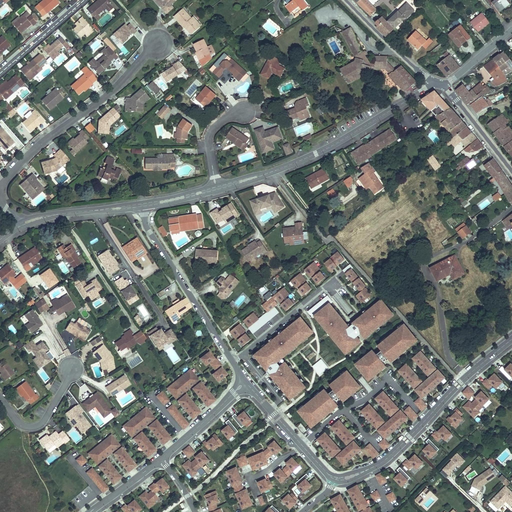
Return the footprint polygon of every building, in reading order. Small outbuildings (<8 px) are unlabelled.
[(57,0),(43,0),(35,7),(43,16),(46,13),(47,13),(52,8),(51,7),(58,1),(57,0)] [(98,0),(87,10),(88,10),(100,0),(98,0)] [(100,0),(88,10),(97,21),(100,18),(97,15),(105,8),(109,4),(108,3),(105,0),(100,0)] [(157,0),(158,0),(156,1),(160,6),(162,5),(163,7),(162,8),(167,13),(174,8),(171,5),(177,0),(176,0),(157,0)] [(286,6),(291,13),(294,17),(307,7),(302,0),(301,0),(300,1),(299,0),(293,0),(288,4),(286,6)] [(371,16),(377,10),(366,0),(360,0),(357,3),(371,16)] [(498,13),(505,8),(498,0),(488,0),(498,13)] [(498,0),(505,8),(510,4),(507,0),(498,0)] [(415,11),(407,3),(387,22),(394,28),(395,29),(405,18),(406,19),(415,11)] [(183,9),(175,17),(183,27),(184,26),(185,25),(187,27),(186,28),(191,34),(199,27),(194,22),(196,20),(193,17),(192,19),(183,9)] [(490,22),(489,21),(482,13),(471,22),(478,31),(490,22)] [(13,24),(20,32),(30,23),(31,24),(32,25),(36,22),(35,21),(31,16),(27,19),(24,15),(20,18),(13,24)] [(382,16),(375,23),(388,35),(394,28),(387,22),(382,16)] [(73,30),(80,38),(84,34),(91,28),(82,17),(79,20),(81,22),(77,26),(73,30)] [(449,35),(459,48),(463,45),(463,44),(470,38),(461,26),(461,25),(457,20),(450,26),(454,31),(449,35)] [(20,32),(20,33),(31,24),(30,23),(20,32)] [(116,38),(120,43),(126,37),(132,32),(133,34),(136,31),(130,24),(127,26),(125,24),(113,34),(116,38)] [(387,35),(388,35),(378,26),(378,27),(387,35)] [(342,32),(354,56),(355,56),(356,58),(355,61),(340,69),(348,84),(363,76),(363,75),(369,72),(370,68),(385,69),(390,74),(389,75),(403,90),(402,91),(405,96),(414,91),(411,86),(416,82),(401,66),(395,70),(387,61),(387,56),(375,56),(375,62),(372,62),(364,60),(366,52),(363,51),(351,27),(342,32)] [(84,34),(87,37),(93,31),(91,28),(84,34)] [(419,29),(417,32),(426,40),(428,37),(419,29)] [(430,38),(426,41),(415,31),(408,39),(415,47),(416,46),(419,49),(422,46),(425,49),(433,41),(430,38)] [(0,54),(1,53),(0,51),(9,44),(2,36),(0,37),(0,54)] [(50,57),(50,58),(58,51),(63,46),(66,49),(69,47),(61,37),(58,40),(57,39),(50,46),(44,51),(50,57)] [(197,55),(199,60),(210,55),(206,47),(207,47),(204,39),(193,44),(197,52),(198,51),(199,54),(197,55)] [(0,51),(1,53),(10,45),(9,44),(0,51)] [(206,47),(210,55),(215,53),(211,45),(207,47),(206,47)] [(91,66),(98,74),(111,63),(110,61),(113,58),(115,60),(118,57),(109,46),(106,49),(105,48),(101,51),(104,55),(97,62),(91,66)] [(47,62),(48,64),(60,53),(58,51),(50,58),(50,57),(46,61),(47,62)] [(437,64),(448,77),(460,68),(447,52),(443,55),(446,58),(437,64)] [(503,72),(504,75),(511,69),(511,61),(504,52),(500,55),(493,59),(499,66),(498,66),(503,72)] [(33,60),(40,68),(43,65),(39,59),(42,56),(40,54),(33,60)] [(39,59),(43,65),(47,62),(46,61),(42,56),(39,59)] [(261,75),(269,79),(271,75),(271,74),(272,72),(280,77),(285,69),(279,65),(281,61),(271,56),(261,75)] [(88,63),(91,66),(97,62),(93,58),(88,63)] [(213,72),(219,78),(222,74),(221,73),(225,69),(227,68),(234,74),(233,75),(240,81),(247,73),(231,59),(229,62),(227,60),(224,61),(218,68),(217,68),(213,72)] [(494,78),(489,83),(493,86),(496,86),(499,85),(507,80),(504,75),(503,72),(498,66),(499,66),(493,59),(490,62),(489,63),(484,67),(494,78)] [(21,70),(29,80),(34,76),(34,77),(39,73),(36,71),(40,68),(33,60),(29,63),(28,64),(21,70)] [(161,74),(164,78),(168,76),(170,80),(182,73),(182,72),(185,71),(191,77),(192,76),(180,61),(173,65),(173,67),(167,70),(161,74)] [(71,86),(78,95),(84,90),(88,86),(89,87),(93,84),(92,83),(97,79),(95,77),(89,70),(84,74),(71,86)] [(13,93),(20,86),(24,83),(17,74),(7,83),(8,84),(3,88),(2,87),(0,88),(0,93),(4,97),(5,99),(8,97),(13,93)] [(148,85),(152,89),(155,86),(158,90),(160,89),(153,81),(148,85)] [(473,90),(477,95),(480,93),(484,90),(482,88),(483,86),(481,83),(473,90)] [(456,90),(467,105),(470,103),(475,99),(476,101),(482,96),(480,93),(477,95),(473,90),(470,92),(463,84),(456,90)] [(206,86),(196,99),(204,106),(209,100),(211,101),(216,95),(206,86)] [(42,101),(49,110),(55,105),(54,104),(59,100),(60,100),(63,97),(56,89),(42,101)] [(125,111),(130,111),(131,107),(141,108),(141,103),(148,97),(141,89),(134,95),(135,97),(134,98),(131,98),(130,106),(125,106),(125,111)] [(422,100),(432,111),(436,116),(450,108),(435,91),(422,100)] [(8,97),(11,101),(16,96),(13,93),(8,97)] [(470,103),(478,114),(483,110),(490,107),(482,97),(482,96),(476,101),(475,99),(470,103)] [(131,107),(130,111),(142,112),(143,104),(149,98),(148,97),(141,103),(141,108),(131,107)] [(482,97),(490,107),(497,102),(495,98),(490,101),(488,99),(486,99),(485,97),(482,97)] [(293,115),(294,119),(299,117),(300,120),(310,116),(306,106),(309,105),(306,98),(297,102),(299,107),(295,108),(288,111),(290,116),(293,115)] [(4,106),(10,112),(13,109),(7,103),(6,104),(4,106)] [(156,114),(162,119),(170,109),(165,105),(156,114)] [(98,130),(109,131),(109,126),(120,116),(117,112),(116,111),(113,108),(104,116),(105,118),(102,121),(99,120),(98,130)] [(450,140),(452,139),(457,134),(466,127),(450,108),(436,116),(450,131),(446,135),(450,140)] [(22,123),(30,131),(40,123),(41,124),(44,121),(37,112),(34,115),(33,114),(22,123)] [(507,120),(502,114),(495,119),(491,121),(488,124),(495,132),(494,133),(504,146),(511,140),(511,131),(508,126),(507,127),(505,125),(510,121),(508,119),(507,120)] [(177,142),(184,143),(185,139),(186,132),(187,131),(188,132),(192,125),(184,119),(177,128),(177,133),(176,138),(177,138),(177,142)] [(157,137),(165,136),(163,124),(155,125),(157,137)] [(0,143),(0,144),(5,151),(15,143),(1,127),(0,127),(0,142),(0,143)] [(255,130),(262,149),(272,145),(271,142),(282,138),(278,127),(267,131),(268,133),(265,134),(264,132),(263,128),(255,130)] [(457,134),(463,140),(471,133),(466,127),(457,134)] [(233,128),(226,137),(234,143),(235,142),(243,147),(245,144),(248,139),(233,128)] [(378,138),(384,147),(396,139),(390,129),(386,132),(387,133),(385,134),(385,133),(378,138)] [(73,150),(75,153),(87,142),(85,140),(88,137),(82,130),(79,133),(80,134),(74,139),(68,144),(73,150)] [(452,139),(457,145),(462,141),(465,146),(467,147),(477,139),(471,133),(463,140),(457,134),(452,139)] [(365,146),(371,155),(384,147),(378,138),(370,142),(371,143),(369,144),(369,143),(365,146)] [(465,149),(464,150),(465,150),(470,152),(473,149),(474,152),(479,150),(481,148),(483,147),(477,139),(467,147),(465,149)] [(234,143),(244,150),(248,145),(245,144),(243,147),(235,142),(234,143)] [(351,153),(358,164),(371,156),(371,155),(365,146),(364,145),(357,149),(358,151),(357,152),(356,150),(351,153)] [(41,163),(44,174),(56,170),(57,170),(62,165),(69,159),(61,149),(53,155),(55,158),(53,159),(41,163)] [(145,159),(145,169),(154,169),(158,168),(158,167),(160,167),(160,168),(161,168),(170,168),(170,167),(170,158),(174,158),(174,154),(163,154),(163,158),(157,159),(145,159)] [(428,159),(436,170),(441,166),(434,158),(433,156),(428,159)] [(101,180),(106,182),(108,178),(112,179),(113,177),(118,179),(120,173),(115,172),(113,171),(113,172),(110,171),(110,169),(114,160),(107,157),(104,163),(107,164),(106,168),(105,170),(102,169),(100,168),(98,174),(103,176),(102,177),(101,180)] [(458,164),(461,168),(465,165),(470,161),(468,157),(458,164)] [(483,164),(484,165),(493,159),(492,157),(483,164)] [(465,165),(469,170),(478,164),(473,158),(470,161),(465,165)] [(494,178),(495,177),(502,171),(493,159),(484,165),(494,178)] [(376,171),(370,162),(361,168),(366,174),(361,177),(369,187),(370,186),(375,194),(384,188),(373,173),(376,171)] [(57,170),(60,174),(65,169),(62,165),(57,170)] [(308,183),(311,188),(329,179),(324,169),(316,173),(317,174),(315,175),(314,174),(309,177),(311,181),(308,183)] [(496,179),(503,189),(502,189),(505,194),(511,189),(511,185),(511,184),(502,171),(495,177),(496,179)] [(23,188),(30,197),(34,193),(37,196),(44,189),(36,179),(37,179),(32,174),(25,180),(29,185),(27,187),(26,186),(23,188)] [(344,181),(348,187),(352,185),(353,180),(351,177),(344,181)] [(359,179),(366,189),(369,187),(361,177),(359,179)] [(20,185),(23,188),(26,186),(27,187),(29,185),(25,180),(20,185)] [(328,192),(332,198),(337,195),(333,189),(328,192)] [(248,200),(252,210),(258,208),(258,206),(262,204),(263,207),(270,205),(274,211),(282,206),(273,192),(248,200)] [(493,197),(496,201),(501,197),(498,193),(493,197)] [(208,209),(214,219),(220,216),(221,217),(225,215),(226,217),(231,214),(230,211),(233,209),(227,199),(219,204),(219,206),(216,208),(215,207),(214,205),(208,209)] [(252,210),(253,214),(260,212),(259,210),(269,207),(272,212),(274,211),(270,205),(263,207),(262,204),(258,206),(258,208),(252,210)] [(270,211),(262,215),(264,220),(272,216),(270,211)] [(511,213),(503,220),(505,223),(509,220),(511,223),(511,224),(511,213)] [(170,219),(172,230),(193,227),(194,230),(199,229),(199,226),(197,214),(181,216),(181,218),(170,219)] [(280,228),(282,241),(287,240),(287,243),(301,241),(299,221),(293,222),(293,226),(280,228)] [(458,232),(463,239),(471,232),(466,226),(458,232)] [(123,249),(132,262),(146,252),(136,238),(132,241),(133,242),(123,249)] [(260,252),(263,249),(260,244),(257,245),(255,242),(248,247),(240,252),(246,261),(260,252)] [(63,245),(57,248),(60,252),(61,251),(65,257),(69,263),(70,263),(77,258),(78,257),(74,251),(70,245),(65,248),(63,245)] [(23,266),(26,271),(34,266),(33,264),(42,258),(35,248),(18,259),(18,260),(23,266)] [(98,256),(110,275),(118,269),(111,258),(112,257),(107,250),(98,256)] [(196,251),(195,261),(207,262),(207,264),(216,265),(217,252),(196,251)] [(336,261),(334,262),(336,264),(338,263),(339,265),(345,260),(339,251),(333,257),(336,261)] [(430,268),(437,281),(450,274),(453,279),(464,274),(455,255),(453,256),(462,272),(454,276),(451,270),(438,277),(433,267),(430,268)] [(331,272),(334,269),(338,266),(336,264),(334,262),(330,256),(322,262),(331,272)] [(453,256),(433,267),(438,277),(451,270),(454,276),(462,272),(453,256)] [(69,263),(73,268),(80,263),(77,258),(70,263),(69,263)] [(19,269),(23,266),(18,260),(14,262),(19,269)] [(305,270),(308,273),(311,277),(312,276),(313,275),(315,273),(321,268),(315,261),(305,270)] [(0,270),(0,279),(4,284),(16,274),(8,264),(0,270)] [(346,274),(352,282),(353,281),(355,279),(356,281),(358,279),(357,278),(359,277),(352,269),(353,268),(350,265),(344,270),(347,273),(346,274)] [(317,275),(315,273),(313,275),(315,276),(313,278),(318,284),(326,277),(321,271),(317,275)] [(306,281),(307,280),(301,273),(290,281),(296,288),(302,284),(304,282),(306,281)] [(230,293),(238,283),(230,276),(224,283),(220,279),(215,285),(218,287),(219,290),(220,291),(220,293),(217,297),(223,302),(226,299),(226,295),(228,292),(230,293)] [(74,282),(76,285),(83,280),(83,281),(84,280),(82,277),(74,282)] [(115,281),(127,300),(136,294),(129,284),(125,283),(124,281),(121,277),(115,281)] [(353,283),(360,291),(366,286),(360,278),(358,279),(356,281),(355,282),(353,283)] [(88,296),(89,297),(97,292),(101,289),(95,279),(91,282),(92,283),(90,284),(87,286),(83,280),(76,285),(84,298),(88,296)] [(304,282),(302,284),(303,285),(299,289),(304,295),(312,288),(307,282),(306,284),(304,282)] [(274,295),(277,299),(280,302),(282,301),(284,299),(290,294),(285,287),(274,295)] [(362,303),(373,294),(367,287),(361,292),(356,296),(362,303)] [(272,297),(267,289),(262,292),(266,300),(272,297)] [(89,297),(91,300),(99,295),(97,292),(89,297)] [(127,300),(129,304),(138,299),(136,294),(127,300)] [(56,312),(58,315),(67,309),(68,311),(75,307),(68,295),(62,298),(61,301),(59,301),(52,305),(53,307),(50,309),(53,314),(56,312)] [(263,305),(268,312),(271,309),(275,306),(278,303),(276,300),(273,297),(263,305)] [(285,301),(284,299),(282,301),(283,303),(282,304),(287,310),(295,304),(290,297),(285,301)] [(165,311),(172,322),(176,320),(179,317),(178,315),(187,310),(187,309),(191,307),(186,298),(182,301),(174,306),(165,311)] [(35,304),(40,312),(44,310),(45,311),(49,308),(44,299),(35,304)] [(315,316),(320,322),(321,321),(329,331),(327,331),(332,338),(334,337),(337,341),(336,342),(341,349),(344,346),(348,352),(360,343),(356,337),(361,333),(364,338),(369,334),(370,335),(383,324),(382,323),(387,319),(388,320),(390,318),(383,310),(387,307),(382,300),(375,305),(376,306),(371,310),(371,309),(359,318),(360,320),(349,329),(346,326),(347,325),(342,319),(341,320),(334,311),(335,310),(330,304),(330,303),(329,304),(326,307),(323,309),(320,312),(316,314),(315,316)] [(144,304),(139,306),(146,322),(151,320),(144,304)] [(25,326),(31,333),(42,325),(34,313),(33,314),(31,310),(25,315),(30,322),(25,326)] [(244,320),(249,327),(252,325),(255,322),(259,319),(260,319),(254,312),(244,320)] [(307,324),(301,317),(295,322),(296,323),(291,327),(290,326),(254,355),(270,375),(273,373),(289,394),(302,383),(285,362),(280,366),(277,362),(282,358),(287,355),(286,353),(296,346),(297,347),(303,342),(302,340),(306,337),(307,338),(313,333),(308,325),(303,329),(302,328),(307,324)] [(77,322),(85,327),(87,323),(79,318),(77,322)] [(74,333),(84,340),(90,330),(76,322),(74,324),(70,322),(65,329),(73,334),(74,333)] [(245,331),(246,330),(240,323),(229,332),(235,339),(241,334),(243,332),(245,331)] [(412,333),(406,325),(396,332),(397,333),(393,336),(393,335),(379,346),(384,352),(379,355),(376,351),(371,354),(370,353),(358,364),(368,377),(372,374),(374,376),(383,369),(382,368),(386,364),(385,362),(389,358),(391,360),(395,357),(396,358),(403,352),(402,351),(406,348),(407,349),(416,341),(410,334),(412,333)] [(148,333),(157,347),(171,338),(172,339),(174,338),(175,340),(177,339),(171,329),(164,334),(160,329),(158,330),(156,327),(148,333)] [(127,346),(128,348),(136,342),(133,337),(131,334),(133,333),(131,330),(124,334),(125,335),(126,337),(123,339),(122,338),(122,339),(115,343),(120,350),(120,351),(126,347),(127,346)] [(135,336),(141,344),(147,340),(142,331),(135,336)] [(243,332),(241,334),(242,336),(238,339),(243,345),(251,339),(246,333),(244,334),(243,332)] [(90,342),(93,346),(101,340),(99,337),(90,342)] [(157,347),(159,350),(164,347),(163,346),(167,343),(168,345),(175,340),(174,338),(172,339),(171,338),(157,347)] [(42,365),(43,366),(50,360),(46,354),(44,355),(43,353),(44,352),(48,350),(42,342),(37,346),(32,340),(24,346),(29,352),(31,350),(36,357),(42,365)] [(102,362),(104,370),(114,368),(112,357),(103,345),(93,353),(95,356),(97,355),(102,362)] [(118,351),(121,356),(128,351),(126,347),(120,351),(120,350),(118,351)] [(210,351),(209,353),(202,358),(207,365),(213,360),(214,359),(216,358),(210,351)] [(427,357),(422,351),(415,358),(420,363),(419,363),(425,369),(430,375),(437,368),(432,363),(426,357),(427,357)] [(101,362),(102,370),(104,370),(102,362),(97,355),(95,356),(101,362)] [(33,360),(39,368),(42,365),(36,357),(33,360)] [(214,362),(212,363),(214,366),(220,362),(218,358),(215,361),(214,362)] [(318,362),(316,370),(320,374),(328,368),(321,360),(318,362)] [(220,362),(214,366),(216,370),(219,368),(220,367),(223,365),(220,362)] [(0,370),(6,379),(14,373),(7,363),(3,366),(0,363),(0,370)] [(412,370),(407,364),(400,370),(405,376),(406,376),(410,381),(415,387),(422,381),(418,376),(418,375),(413,369),(412,370)] [(499,369),(510,380),(511,377),(511,365),(511,364),(505,369),(502,366),(499,369)] [(223,367),(221,369),(220,369),(214,374),(219,381),(228,374),(223,367)] [(192,385),(199,379),(191,369),(183,375),(184,376),(177,382),(176,381),(169,387),(177,398),(184,392),(185,392),(192,386),(192,385)] [(422,385),(417,390),(423,397),(429,392),(440,382),(440,383),(446,378),(440,370),(434,375),(422,385)] [(307,418),(309,416),(315,423),(324,416),(324,415),(327,412),(328,413),(335,408),(334,406),(338,403),(336,401),(341,397),(343,399),(347,395),(348,396),(357,389),(356,387),(359,384),(348,371),(335,382),(336,382),(332,386),(336,390),(331,394),(327,389),(315,398),(316,400),(312,403),(311,402),(300,410),(307,418)] [(290,399),(305,387),(302,383),(289,394),(273,373),(270,375),(290,399)] [(491,383),(496,388),(502,382),(494,374),(488,380),(490,382),(491,383)] [(106,387),(111,396),(130,384),(125,375),(106,387)] [(483,383),(488,388),(491,386),(490,384),(489,383),(486,380),(483,383)] [(28,400),(31,404),(39,398),(36,394),(35,394),(25,381),(15,389),(20,395),(21,394),(23,396),(27,401),(28,400)] [(206,388),(202,382),(194,388),(199,394),(198,394),(203,400),(204,400),(208,405),(216,399),(211,393),(210,394),(206,388)] [(466,390),(471,396),(474,393),(468,387),(466,390)] [(463,393),(468,398),(471,396),(466,390),(463,393)] [(163,391),(157,395),(164,404),(169,399),(163,391)] [(389,397),(384,391),(377,398),(382,403),(382,404),(387,409),(392,415),(399,408),(394,403),(389,397)] [(476,397),(477,399),(483,405),(489,399),(481,392),(476,397)] [(101,413),(104,417),(111,412),(111,411),(97,393),(83,403),(88,411),(95,406),(96,405),(102,412),(101,413)] [(188,412),(193,418),(200,412),(196,406),(196,405),(191,399),(191,400),(186,394),(179,400),(184,406),(189,411),(188,412)] [(420,398),(415,402),(422,410),(427,406),(420,398)] [(464,407),(474,417),(479,412),(478,411),(482,407),(482,406),(476,400),(472,404),(469,402),(464,407)] [(76,425),(82,433),(91,426),(81,413),(84,411),(79,404),(76,406),(75,406),(71,409),(72,410),(67,415),(70,419),(73,420),(77,424),(76,425)] [(173,404),(168,408),(182,426),(187,422),(173,404)] [(375,410),(370,404),(363,410),(368,416),(373,421),(372,422),(378,427),(385,421),(380,416),(380,415),(375,409),(375,410)] [(147,423),(155,417),(147,407),(139,413),(139,414),(132,419),(124,425),(132,435),(140,429),(140,430),(148,423),(147,423)] [(404,411),(411,419),(416,414),(409,407),(404,411)] [(447,420),(455,428),(458,425),(458,424),(463,419),(460,416),(463,414),(457,408),(454,411),(456,413),(451,417),(450,416),(447,420)] [(112,413),(115,417),(120,414),(117,409),(112,413)] [(379,431),(385,438),(391,433),(401,423),(402,423),(407,418),(401,411),(396,416),(395,415),(384,426),(379,431)] [(232,416),(241,428),(251,420),(244,412),(238,417),(235,414),(232,416)] [(162,425),(157,419),(149,425),(154,431),(154,432),(159,438),(159,437),(164,443),(171,437),(166,431),(161,426),(162,425)] [(222,431),(229,439),(238,431),(229,420),(226,422),(228,426),(222,431)] [(339,420),(332,427),(337,432),(337,433),(342,439),(342,438),(347,444),(354,437),(349,432),(344,427),(344,426),(339,420)] [(441,436),(446,440),(452,435),(444,427),(438,433),(439,434),(441,436)] [(39,440),(47,450),(54,445),(56,448),(64,442),(65,443),(70,439),(63,431),(58,434),(56,431),(51,435),(51,436),(49,437),(47,435),(39,440)] [(143,449),(148,456),(156,449),(151,444),(151,443),(146,437),(146,438),(141,432),(134,438),(139,444),(144,449),(143,449)] [(325,433),(318,440),(323,446),(323,445),(328,451),(327,451),(333,457),(340,450),(335,445),(335,444),(330,439),(325,433)] [(438,435),(435,433),(432,435),(438,441),(441,438),(440,437),(438,435)] [(112,450),(120,444),(112,434),(104,440),(104,441),(97,447),(96,446),(89,452),(97,462),(104,456),(105,457),(112,451),(112,450)] [(203,443),(208,449),(211,447),(213,450),(219,445),(219,446),(223,443),(216,434),(212,437),(213,438),(208,442),(206,440),(203,443)] [(379,444),(384,450),(389,445),(384,439),(379,444)] [(424,450),(431,458),(439,450),(429,439),(426,442),(429,445),(424,450)] [(281,449),(274,441),(268,447),(269,448),(266,451),(270,456),(274,453),(275,454),(281,449)] [(344,463),(361,448),(355,441),(349,446),(343,451),(338,456),(344,463)] [(365,448),(372,456),(377,451),(370,444),(365,448)] [(127,453),(122,446),(114,452),(119,458),(119,459),(124,465),(124,464),(129,470),(136,464),(131,458),(126,453),(127,453)] [(186,449),(191,455),(195,452),(190,446),(186,449)] [(183,451),(189,457),(191,455),(186,449),(183,451)] [(263,452),(256,455),(256,457),(257,457),(260,465),(267,462),(266,460),(270,456),(266,451),(263,453),(263,452)] [(197,459),(202,465),(209,460),(202,452),(196,457),(197,459)] [(440,472),(446,478),(453,471),(452,470),(457,465),(459,467),(465,461),(457,453),(451,460),(452,460),(440,472)] [(82,454),(77,458),(81,464),(87,460),(82,454)] [(409,461),(411,463),(412,464),(417,469),(423,463),(415,455),(409,461)] [(249,460),(253,470),(261,467),(260,465),(257,457),(256,457),(249,460)] [(288,465),(285,468),(290,474),(299,466),(292,458),(286,463),(288,465)] [(108,476),(113,483),(121,476),(116,471),(116,470),(111,464),(111,465),(106,459),(99,465),(104,471),(109,476),(108,476)] [(183,465),(192,476),(198,472),(197,471),(201,467),(195,460),(191,463),(189,461),(183,465)] [(407,461),(404,464),(409,470),(412,467),(411,465),(410,464),(407,461)] [(92,467),(87,471),(101,489),(106,484),(92,467)] [(240,475),(236,467),(227,472),(230,479),(240,475)] [(400,467),(397,470),(400,473),(395,479),(402,486),(411,478),(400,467)] [(274,474),(281,482),(290,474),(285,468),(282,471),(280,469),(274,474)] [(476,488),(479,489),(481,484),(483,483),(484,484),(496,476),(492,471),(490,468),(475,479),(472,486),(476,488)] [(474,471),(467,476),(470,479),(476,474),(474,471)] [(295,483),(303,492),(311,486),(306,480),(309,477),(307,474),(295,483)] [(240,475),(230,479),(235,490),(242,487),(240,483),(243,482),(240,475)] [(387,481),(383,475),(377,478),(381,484),(387,481)] [(155,483),(152,485),(157,491),(160,489),(162,492),(168,487),(161,479),(155,483)] [(258,482),(262,492),(273,487),(270,480),(266,482),(265,479),(258,482)] [(145,492),(139,497),(149,508),(154,503),(153,502),(158,498),(154,494),(157,491),(152,485),(149,488),(152,491),(147,494),(145,492)] [(361,492),(357,485),(349,490),(352,496),(352,497),(356,504),(356,503),(360,510),(368,505),(364,498),(364,499),(360,492),(361,492)] [(506,501),(511,506),(511,505),(511,492),(505,486),(491,502),(498,509),(504,503),(503,502),(505,500),(506,501)] [(242,487),(235,490),(240,501),(249,497),(246,490),(244,491),(242,487)] [(419,495),(423,498),(430,491),(426,488),(419,495)] [(205,495),(206,500),(208,499),(210,505),(208,506),(209,510),(217,507),(215,503),(219,502),(216,495),(217,495),(215,491),(205,495)] [(380,497),(377,491),(371,494),(374,500),(380,497)] [(298,499),(292,493),(290,496),(289,495),(283,500),(290,508),(296,503),(295,502),(298,499)] [(396,499),(393,493),(387,496),(390,502),(396,499)] [(349,511),(347,508),(348,508),(344,501),(343,501),(340,495),(331,499),(335,506),(336,506),(338,511),(349,511)] [(415,500),(419,505),(424,500),(419,495),(415,500)] [(240,501),(243,508),(252,504),(249,497),(240,501)] [(130,509),(132,511),(136,511),(141,509),(134,500),(127,506),(129,507),(130,509)] [(498,509),(491,502),(489,504),(489,505),(495,511),(496,511),(498,509)]
